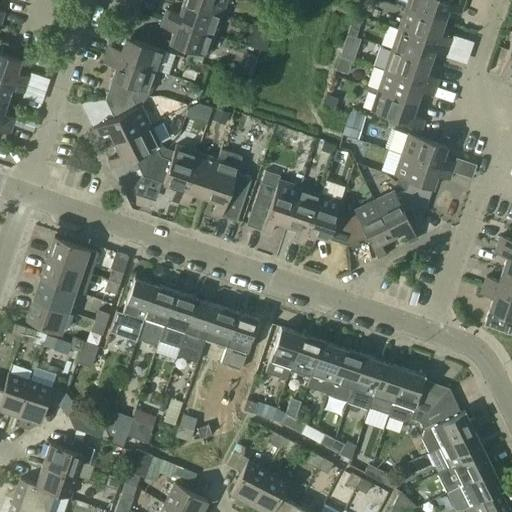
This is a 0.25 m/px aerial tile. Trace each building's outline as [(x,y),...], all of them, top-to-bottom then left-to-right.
[(183,0),(183,1),(222,14),(226,0),(183,0)] [(407,0),(405,8),(443,21),(447,9),(460,13),(464,0),(407,0)] [(222,14),(183,1),(179,13),(166,9),(163,17),(215,34),(222,14)] [(405,8),(398,28),(449,45),(452,37),(439,32),(443,21),(405,8)] [(262,16),(259,25),(271,29),(274,20),(262,16)] [(173,30),(169,42),(207,55),(215,34),(163,17),(161,25),(173,30)] [(348,32),(357,35),(361,24),(352,21),(348,32)] [(449,45),(398,28),(391,48),(430,62),(434,50),(446,54),(449,45)] [(359,37),(347,33),(340,53),(353,57),(359,37)] [(264,49),(267,42),(250,36),(248,44),(260,48),(264,49)] [(109,45),(106,54),(157,71),(164,50),(125,37),(121,49),(109,45)] [(511,67),(511,37),(499,75),(508,78),(511,67)] [(391,48),(384,69),(435,86),(438,78),(425,73),(430,62),(391,48)] [(0,51),(0,74),(26,84),(29,75),(16,71),(21,58),(0,51)] [(150,92),(157,71),(106,54),(103,62),(116,66),(105,99),(131,97),(134,87),(150,92)] [(248,54),(245,64),(254,67),(258,57),(248,54)] [(336,68),(348,72),(351,61),(340,57),(336,68)] [(384,69),(377,89),(416,102),(420,90),(432,95),(435,86),(384,69)] [(0,74),(0,97),(7,100),(11,88),(23,92),(26,84),(0,74)] [(193,92),(197,96),(202,91),(198,87),(193,92)] [(412,114),(416,102),(377,89),(370,110),(421,128),(424,119),(412,114)] [(339,98),(327,94),(323,105),(335,109),(339,98)] [(0,97),(0,120),(12,125),(15,116),(3,112),(7,100),(0,97)] [(114,117),(92,128),(96,136),(108,131),(114,142),(150,124),(140,104),(136,106),(131,97),(105,99),(114,117)] [(225,124),(229,113),(216,109),(212,120),(225,124)] [(365,116),(350,111),(342,134),(357,140),(365,116)] [(0,129),(9,133),(12,125),(0,120),(0,129)] [(119,153),(108,159),(112,168),(133,157),(143,176),(167,148),(160,144),(150,124),(114,142),(119,153)] [(408,132),(401,153),(452,171),(455,162),(442,158),(446,145),(408,132)] [(324,141),(320,150),(332,154),(335,145),(324,141)] [(143,176),(130,191),(145,196),(150,179),(175,187),(171,199),(180,202),(197,151),(176,144),(173,151),(167,148),(143,176)] [(220,149),(217,158),(204,197),(216,201),(212,213),(235,221),(249,177),(236,173),(242,156),(220,149)] [(192,193),(204,197),(217,158),(197,151),(180,202),(188,205),(192,193)] [(449,179),(452,171),(401,153),(393,174),(398,176),(396,181),(405,189),(425,207),(436,175),(449,179)] [(248,225),(261,230),(270,233),(274,220),(286,225),(300,186),(278,179),(276,187),(263,182),(248,225)] [(294,241),(303,244),(320,193),(300,186),(286,225),(299,229),(294,241)] [(394,190),(374,199),(392,236),(403,231),(409,242),(417,238),(407,216),(425,207),(405,189),(396,193),(394,190)] [(341,200),(320,193),(303,244),(311,247),(315,234),(348,245),(346,219),(336,215),(341,200)] [(380,241),(392,236),(374,199),(354,209),(356,213),(346,218),(346,219),(348,245),(367,236),(377,257),(386,253),(380,241)] [(511,239),(500,235),(497,244),(511,248),(511,239)] [(90,273),(97,251),(54,237),(47,258),(90,273)] [(511,271),(511,248),(497,244),(494,252),(506,256),(502,268),(511,271)] [(90,273),(47,258),(40,279),(75,290),(84,293),(91,273),(90,273)] [(108,279),(119,283),(123,272),(112,268),(108,279)] [(483,285),(511,294),(511,271),(502,268),(498,280),(485,276),(483,285)] [(143,320),(155,283),(134,276),(122,312),(143,320)] [(68,311),(75,290),(40,279),(33,299),(68,311)] [(105,290),(116,293),(119,283),(108,279),(105,290)] [(176,290),(155,283),(143,320),(138,333),(139,334),(140,338),(143,341),(151,344),(156,343),(159,340),(176,290)] [(511,294),(483,285),(480,293),(492,297),(488,310),(490,310),(484,327),(511,337),(511,294)] [(179,347),(196,297),(176,290),(159,340),(179,347)] [(197,361),(204,340),(216,304),(196,297),(179,347),(177,354),(197,361)] [(33,299),(26,321),(60,332),(68,311),(33,299)] [(224,347),(237,311),(216,304),(204,340),(224,347)] [(95,320),(105,324),(109,313),(98,310),(95,320)] [(258,318),(237,311),(224,347),(219,362),(241,369),(258,318)] [(102,334),(105,324),(95,320),(91,331),(102,334)] [(11,334),(21,337),(25,327),(14,323),(11,334)] [(286,379),(289,369),(302,333),(281,326),(265,372),(286,379)] [(36,330),(25,327),(21,337),(32,341),(36,330)] [(43,344),(55,348),(58,337),(47,333),(43,344)] [(289,369),(310,376),(322,340),(302,333),(289,369)] [(73,336),(69,347),(80,351),(84,340),(73,336)] [(326,393),(342,347),(322,340),(310,376),(306,386),(326,393)] [(85,342),(77,362),(90,367),(98,346),(85,342)] [(347,400),(351,390),(363,354),(342,347),(326,393),(347,400)] [(368,407),(371,397),(383,361),(363,354),(351,390),(347,401),(367,408),(368,407)] [(404,367),(383,361),(371,397),(368,407),(388,414),(392,404),(404,367)] [(34,366),(30,380),(18,415),(39,422),(47,400),(51,386),(56,374),(34,366)] [(419,421),(444,393),(421,386),(425,375),(404,367),(392,404),(388,414),(387,416),(403,421),(410,417),(419,421)] [(0,408),(18,415),(30,380),(8,372),(3,388),(4,389),(0,400),(0,408)] [(56,385),(56,388),(51,386),(47,400),(50,401),(60,404),(65,391),(62,390),(63,388),(56,385)] [(77,410),(67,393),(66,394),(62,407),(66,415),(77,410)] [(454,415),(444,393),(419,421),(424,430),(421,440),(427,453),(428,452),(440,446),(475,429),(465,409),(454,415)] [(243,408),(254,412),(258,401),(247,397),(243,408)] [(102,416),(111,412),(107,402),(98,406),(102,416)] [(111,412),(102,416),(106,426),(116,422),(111,412)] [(280,422),(290,428),(296,418),(286,412),(280,422)] [(184,413),(177,435),(190,440),(198,418),(184,413)] [(147,442),(153,425),(132,418),(129,427),(127,435),(147,442)] [(306,423),(296,418),(290,428),(301,433),(306,423)] [(200,437),(211,434),(208,424),(197,428),(200,437)] [(438,472),(449,466),(484,449),(475,429),(440,446),(428,452),(438,472)] [(284,437),(275,432),(269,442),(279,447),(284,437)] [(319,442),(329,448),(335,438),(325,432),(319,442)] [(284,437),(279,447),(289,453),(295,443),(284,437)] [(345,443),(335,438),(329,448),(339,453),(345,443)] [(49,442),(42,464),(77,475),(84,454),(49,442)] [(129,472),(125,482),(136,486),(139,475),(145,477),(152,454),(136,449),(129,472)] [(242,453),(234,449),(227,463),(234,467),(242,453)] [(446,492),(459,485),(494,468),(484,449),(449,466),(438,472),(437,472),(446,492)] [(323,457),(313,452),(307,462),(317,467),(323,457)] [(323,457),(317,467),(327,473),(333,463),(323,457)] [(230,493),(250,503),(267,470),(247,460),(230,493)] [(363,473),(373,478),(379,468),(369,463),(363,473)] [(42,464),(36,483),(35,484),(54,490),(54,492),(70,497),(77,475),(42,464)] [(389,473),(379,468),(373,478),(383,483),(384,483),(387,477),(389,473)] [(509,511),(499,491),(504,488),(494,468),(459,485),(446,492),(455,508),(463,508),(464,511),(509,511)] [(287,481),(267,470),(250,503),(267,511),(269,511),(279,495),(280,496),(287,481)] [(361,478),(351,472),(346,482),(356,488),(361,478)] [(116,489),(120,478),(109,475),(106,485),(116,489)] [(394,488),(397,483),(387,477),(384,483),(394,488)] [(47,511),(54,492),(54,490),(35,484),(36,483),(20,478),(12,499),(47,511)] [(371,483),(361,478),(356,488),(365,493),(371,483)] [(125,482),(121,493),(132,496),(136,486),(125,482)] [(175,482),(164,503),(182,511),(200,511),(207,500),(175,482)] [(116,489),(106,485),(102,496),(113,499),(116,489)] [(405,511),(416,506),(400,490),(394,501),(390,508),(397,511),(405,511)] [(294,511),(298,505),(280,496),(279,495),(269,511),(294,511)] [(49,511),(47,511),(12,499),(8,511),(49,511)] [(159,511),(182,511),(164,503),(159,511)]
